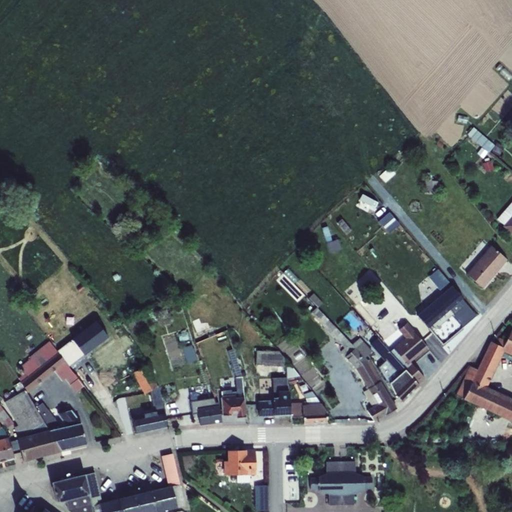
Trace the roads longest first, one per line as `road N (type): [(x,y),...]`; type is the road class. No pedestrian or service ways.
road 1 (residential): [(275,437),(387,430),(511,295)]
road 2 (residential): [(0,482),(177,439),(275,437)]
